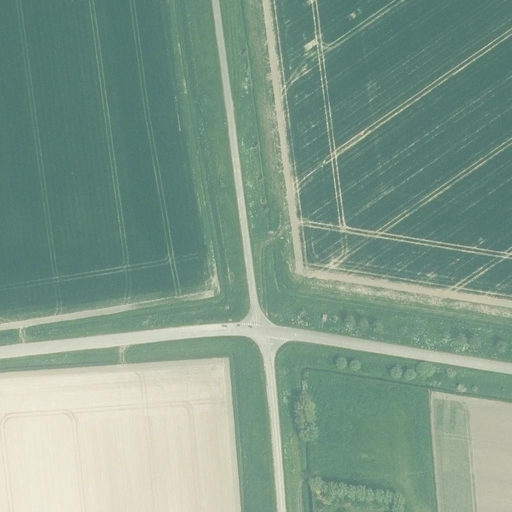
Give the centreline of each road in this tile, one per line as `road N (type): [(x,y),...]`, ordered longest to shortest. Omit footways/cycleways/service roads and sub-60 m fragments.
road 1 (unclassified): [(256,329),(213,0)]
road 2 (unclassified): [(0,354),(256,329)]
road 3 (unclassified): [(511,369),(265,330)]
road 4 (unclassified): [(279,511),(265,330)]
